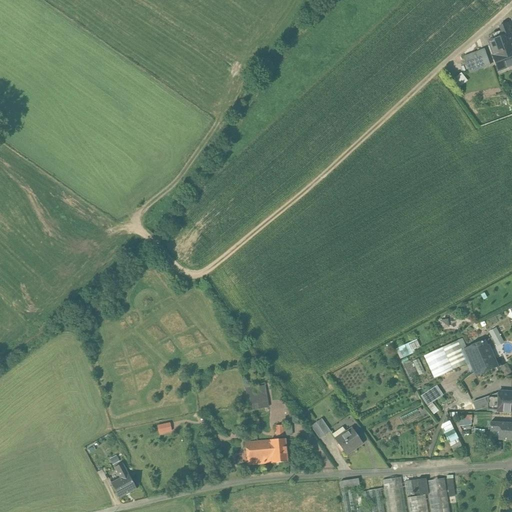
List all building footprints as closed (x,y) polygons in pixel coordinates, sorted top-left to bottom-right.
[(511,36),(507,24),(499,27),(503,37),(488,42),(493,55),(511,48),(511,36)] [(511,48),(493,55),(493,56),(498,72),(511,66),(511,48)] [(483,50),(464,57),(470,74),(489,67),(483,50)] [(462,84),(466,81),(461,73),(456,76),(462,84)] [(504,342),(496,328),(489,331),(497,346),(504,342)] [(462,338),(457,341),(462,351),(465,349),(467,349),(462,338)] [(417,339),(396,349),(401,359),(416,352),(415,349),(421,346),(417,339)] [(457,341),(442,348),(452,370),(467,363),(462,351),(457,341)] [(467,349),(465,349),(476,375),(496,366),(489,351),(489,352),(486,346),(485,346),(483,342),(482,342),(480,342),(481,343),(467,349)] [(442,348),(424,356),(434,378),(452,370),(442,348)] [(418,359),(413,361),(419,375),(425,372),(418,359)] [(265,384),(245,387),(247,409),(268,407),(265,384)] [(437,385),(421,396),(428,406),(430,404),(432,402),(444,395),(437,385)] [(511,392),(498,392),(498,394),(497,412),(511,412),(511,392)] [(498,394),(485,398),(488,406),(488,411),(497,412),(498,394)] [(485,398),(472,403),(475,411),(488,406),(485,398)] [(438,410),(432,402),(430,404),(427,406),(433,414),(438,410)] [(472,420),(472,415),(463,415),(463,420),(459,420),(459,425),(472,425),(471,420),(472,420)] [(322,419),(316,423),(325,435),(330,432),(322,419)] [(463,448),(449,421),(440,425),(454,452),(463,448)] [(498,438),(499,423),(490,422),(489,437),(498,438)] [(172,433),(170,423),(157,426),(159,436),(172,433)] [(325,435),(316,423),(311,426),(319,439),(325,435)] [(511,423),(499,423),(498,438),(498,440),(511,440),(511,423)] [(352,429),(346,433),(343,427),(332,435),(346,455),(362,443),(352,429)] [(285,439),(270,440),(270,441),(272,463),(288,462),(285,439)] [(270,441),(247,443),(249,465),(272,463),(270,441)] [(492,444),(492,452),(500,452),(501,443),(492,444)] [(113,464),(119,461),(116,456),(110,459),(113,464)] [(121,478),(111,483),(119,498),(136,489),(128,474),(122,463),(115,467),(118,473),(119,473),(121,478)] [(107,479),(102,469),(97,472),(102,482),(107,479)] [(406,511),(401,477),(382,480),(387,511),(406,511)] [(425,478),(417,480),(419,494),(420,496),(425,495),(428,494),(426,481),(425,478)] [(449,511),(444,478),(426,481),(428,494),(430,511),(449,511)] [(358,479),(340,482),(341,488),(359,485),(358,479)] [(417,480),(404,481),(406,496),(419,494),(417,480)] [(363,511),(359,485),(341,488),(344,511),(363,511)] [(367,491),(363,492),(365,511),(384,511),(381,489),(367,491)] [(420,496),(407,498),(408,511),(428,511),(425,495),(420,496)]
